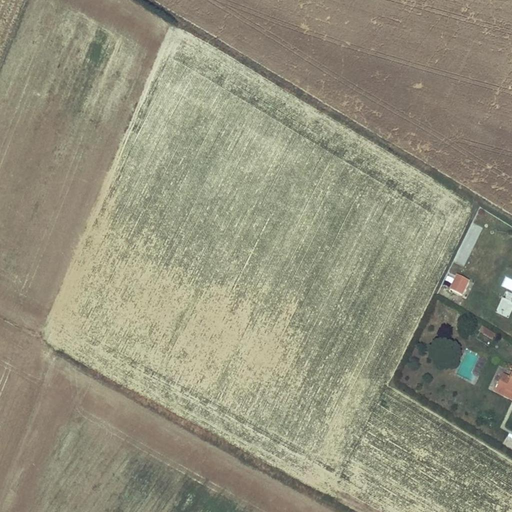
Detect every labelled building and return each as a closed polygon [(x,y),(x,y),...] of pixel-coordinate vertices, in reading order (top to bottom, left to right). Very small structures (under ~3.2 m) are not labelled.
[(459,276),(452,289),(464,295),(470,281),(459,276)] [(508,317),(511,308),(511,296),(504,293),(495,312),(508,317)] [(481,323),(479,326),(490,333),(492,330),(481,323)] [(511,398),(511,399),(511,361),(508,370),(511,372),(509,377),(505,375),(501,373),(494,387),(504,392),(506,387),(511,390),(511,398)] [(493,390),(511,399),(511,398),(511,390),(506,387),(504,392),(494,387),(493,390)]
